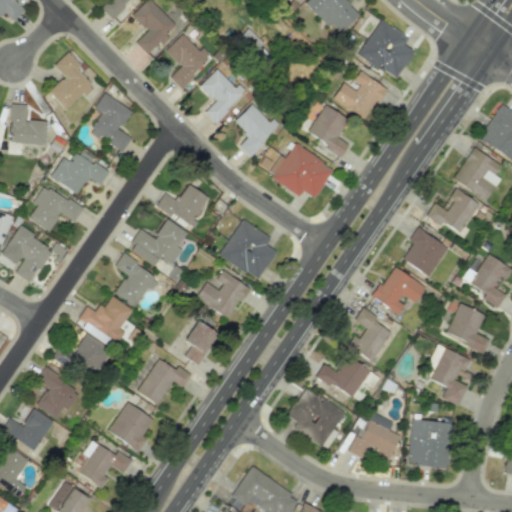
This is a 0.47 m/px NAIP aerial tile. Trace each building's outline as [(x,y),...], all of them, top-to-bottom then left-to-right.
[(21,10),(12,0),(0,0),(0,12),(1,11),(10,20),(21,10)] [(126,0),(105,0),(98,8),(110,19),(126,0)] [(172,25),(148,0),(143,0),(128,14),(144,31),(133,42),(145,55),(165,36),(163,34),(172,25)] [(357,14),(343,0),(305,0),(302,3),(325,27),(329,23),(338,32),(357,14)] [(354,54),(394,79),(411,51),(401,45),(406,37),(377,18),(354,54)] [(162,51),(178,66),(167,77),(178,88),(207,58),(180,32),(162,51)] [(73,68),(77,65),(65,52),(51,65),(62,77),(46,92),(63,110),(90,86),(73,68)] [(212,123),(241,93),(214,68),(196,86),(212,101),(201,112),(212,123)] [(364,119),(382,86),(355,71),(348,86),(339,82),(329,100),(364,119)] [(129,138),(116,130),(129,110),(100,92),(91,108),(99,112),(88,130),(105,141),(104,142),(120,152),(129,138)] [(247,156),(274,126),(249,102),(231,121),(246,135),(236,146),(247,156)] [(42,144),(44,121),(23,119),(24,104),(9,103),(6,142),(42,144)] [(511,162),(511,108),(510,111),(499,104),(476,139),(511,162)] [(340,154),(345,143),(336,138),(346,118),(320,105),(304,135),(340,154)] [(292,143),(283,158),(279,155),(265,177),(296,196),(300,190),(312,198),(331,168),(292,143)] [(498,164),(469,147),(450,181),(484,200),(497,177),(492,175),(498,164)] [(75,194),(84,177),(97,185),(106,169),(75,151),(69,162),(59,157),(47,177),(75,194)] [(80,208),(40,184),(29,202),(34,204),(26,218),(46,231),(58,213),(71,222),(80,208)] [(206,197),(185,184),(174,201),(162,193),(153,207),(176,222),(178,219),(188,226),(206,197)] [(458,233),(476,202),(450,187),(445,197),(450,200),(444,210),(431,202),(423,216),(438,225),(439,222),(458,233)] [(268,237),(238,218),(215,254),(255,280),(274,251),(263,244),(268,237)] [(150,266),(155,258),(168,266),(179,248),(175,246),(184,232),(163,219),(151,238),(138,229),(125,249),(150,266)] [(0,250),(0,255),(15,265),(11,272),(28,283),(49,247),(15,227),(0,250)] [(410,242),(399,259),(426,277),(445,247),(414,227),(406,240),(410,242)] [(502,294),(492,288),(497,279),(501,281),(509,268),(484,253),(466,283),(481,292),(478,298),(494,308),(502,294)] [(132,306),(144,287),(149,290),(156,278),(119,254),(111,266),(123,274),(111,293),(132,306)] [(395,314),(404,300),(410,305),(422,286),(389,266),(369,298),(395,314)] [(245,287),(219,270),(211,283),(205,279),(193,299),(225,319),(245,287)] [(101,340),(104,336),(114,343),(122,331),(116,328),(129,309),(106,294),(94,313),(84,306),(73,322),(101,340)] [(481,314),(456,303),(442,334),(481,351),(486,339),(473,333),(481,314)] [(387,332),(371,321),(374,316),(360,307),(351,321),(363,328),(356,338),(350,335),(344,346),(369,361),(387,332)] [(195,364),(214,333),(193,320),(174,351),(195,364)] [(108,350),(82,333),(69,354),(59,347),(54,355),(90,378),(108,350)] [(455,405),(464,385),(451,379),(456,368),(462,370),(467,359),(440,348),(427,379),(443,386),(438,398),(455,405)] [(367,370),(338,351),(319,379),(349,398),(367,370)] [(180,387),(188,374),(174,365),(172,369),(154,358),(133,392),(154,405),(169,381),(180,387)] [(33,405),(53,418),(60,407),(65,410),(77,391),(41,367),(33,379),(45,387),(33,405)] [(342,412),(303,387),(282,419),(326,446),(335,431),(331,429),(342,412)] [(150,420),(124,402),(104,429),(134,452),(144,439),(139,435),(150,420)] [(6,417),(0,427),(0,434),(30,452),(49,420),(29,408),(19,425),(6,417)] [(386,458),(397,435),(385,430),(389,422),(369,413),(357,438),(352,436),(344,451),(358,458),(363,448),(386,458)] [(448,423),(409,419),(405,464),(444,468),(448,423)] [(511,441),(508,440),(501,474),(511,476),(511,441)] [(99,488),(105,478),(101,475),(107,465),(120,474),(129,460),(113,451),(112,454),(94,444),(76,474),(99,488)] [(25,459),(4,446),(0,452),(0,487),(15,497),(22,485),(13,480),(25,459)] [(286,511),(296,498),(248,467),(225,502),(238,510),(243,502),(258,511),(286,511)] [(79,511),(88,498),(60,481),(44,508),(49,511),(79,511)] [(319,511),(300,502),(295,511),(319,511)]
